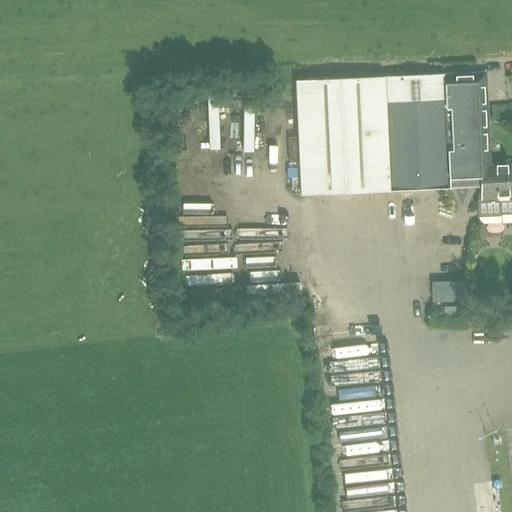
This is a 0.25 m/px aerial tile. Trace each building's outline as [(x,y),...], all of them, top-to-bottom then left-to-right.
[(443,80),(444,80),(443,75),(297,80),(300,194),(448,189),(448,188),(481,186),(482,200),(511,198),(511,165),(486,166),(483,108),(445,110),(443,80)] [(445,110),(483,108),(481,78),(444,80),(443,80),(445,110)] [(222,145),(233,145),(231,96),(220,96),(222,145)] [(275,102),(263,102),(263,133),(260,133),(259,154),(275,154),(275,102)] [(445,253),(463,250),(461,238),(443,241),(445,253)] [(501,511),(501,489),(483,490),(484,511),(501,511)]
